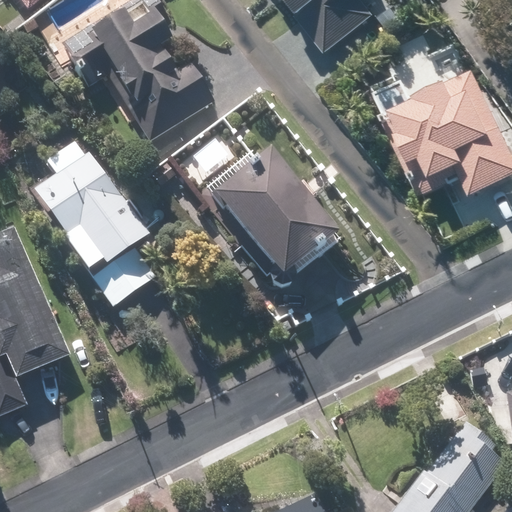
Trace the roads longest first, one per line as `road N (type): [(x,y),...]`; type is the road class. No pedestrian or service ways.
road 1 (residential): [(458,305),(29,511)]
road 2 (residential): [(458,305),(211,0)]
